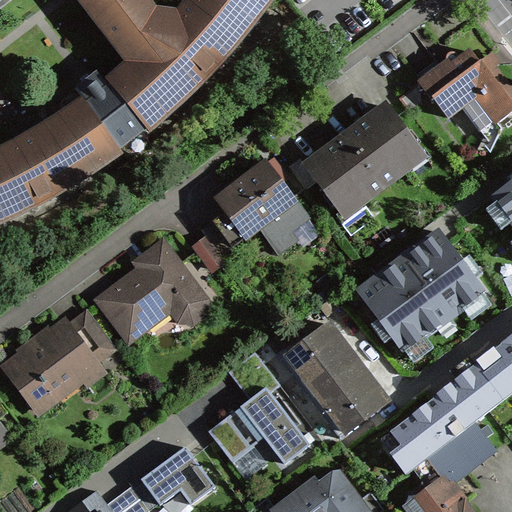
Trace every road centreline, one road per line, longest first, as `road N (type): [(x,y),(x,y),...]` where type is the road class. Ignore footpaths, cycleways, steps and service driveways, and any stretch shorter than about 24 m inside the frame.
road 1 (residential): [(0,331),(432,0)]
road 2 (residential): [(231,384),(55,511)]
